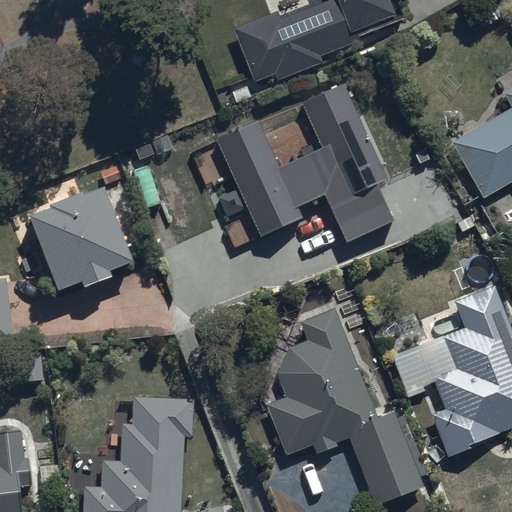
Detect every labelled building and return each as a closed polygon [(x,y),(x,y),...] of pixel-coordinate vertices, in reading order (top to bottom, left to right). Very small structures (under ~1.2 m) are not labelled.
[(278,18),(234,35),(255,89),(361,48),(359,44),(405,26),(394,0),(334,0),(336,5),(281,27),(278,18)] [(511,111),(452,148),(483,204),(511,188),(511,92),(504,98),(511,111)] [(295,136),(265,145),(267,150),(237,159),(247,192),(251,191),(257,210),(237,216),(247,251),(291,237),(303,278),(353,263),(346,237),(401,220),(382,156),(348,166),(350,176),(310,188),(295,136)] [(432,181),(408,187),(414,208),(438,202),(432,181)] [(49,219),(51,223),(31,231),(58,305),(82,296),(84,300),(112,290),(110,285),(133,276),(106,203),(84,211),(83,207),(49,219)] [(6,285),(0,285),(0,349),(13,348),(6,285)] [(511,335),(494,292),(455,308),(466,332),(443,342),(458,376),(435,386),(446,414),(431,421),(449,462),(498,442),(497,440),(511,433),(511,335)] [(287,402),(265,411),(286,462),(313,451),(317,461),(338,452),(336,448),(348,443),(377,511),(423,493),(393,419),(378,425),(333,315),(302,328),(309,346),(287,356),(278,380),(287,402)] [(43,386),(40,361),(15,364),(18,389),(43,386)] [(102,492),(84,491),(83,511),(181,511),(185,444),(192,444),(194,406),(133,403),(132,430),(123,430),(121,468),(103,467),(102,492)] [(0,511),(21,511),(20,494),(31,493),(28,462),(24,462),(21,438),(0,440),(0,511)]
